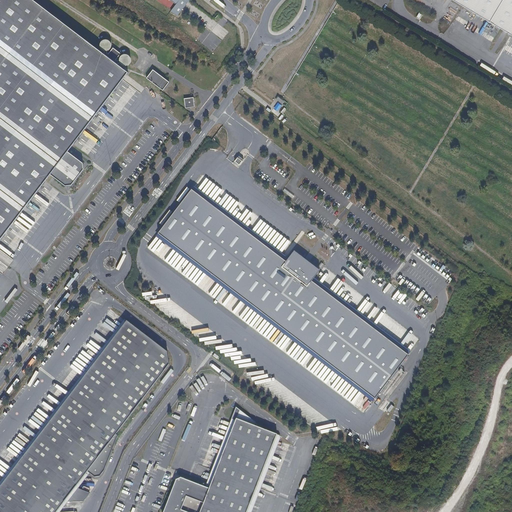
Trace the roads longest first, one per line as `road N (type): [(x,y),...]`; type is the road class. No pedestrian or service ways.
road 1 (unclassified): [(262,33),(103,250)]
road 2 (unclassified): [(119,252),(272,38)]
road 3 (unclassified): [(0,398),(99,273)]
road 4 (unclassified): [(95,260),(0,380)]
